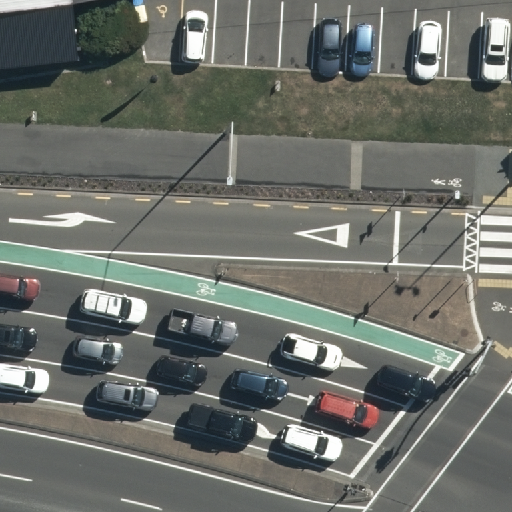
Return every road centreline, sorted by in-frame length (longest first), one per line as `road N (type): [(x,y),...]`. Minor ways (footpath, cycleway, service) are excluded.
road 1 (primary): [(0,327),(259,379),(511,461)]
road 2 (primary): [(0,217),(511,242)]
road 3 (primary): [(161,511),(0,475)]
